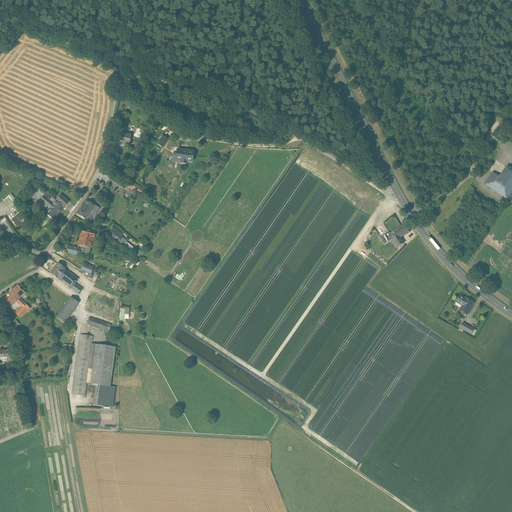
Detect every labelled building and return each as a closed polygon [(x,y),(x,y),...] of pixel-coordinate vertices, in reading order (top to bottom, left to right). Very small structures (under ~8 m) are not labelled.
[(138,129),(133,136),(139,140),(143,132),(138,129)] [(131,136),(120,133),(118,143),(125,144),(125,143),(129,144),(131,136)] [(168,140),(162,136),(156,144),(163,149),(168,140)] [(193,153),(177,151),(175,161),(181,161),(180,164),(186,164),(186,162),(191,163),(193,153)] [(511,171),(506,168),(500,177),(493,173),(485,184),(507,199),(511,192),(511,171)] [(146,192),(131,181),(127,187),(142,197),(146,192)] [(44,195),(35,188),(31,192),(40,199),(44,195)] [(56,201),(54,204),(44,195),(40,199),(40,200),(50,208),(45,213),(53,220),(64,208),(56,201)] [(69,202),(61,195),(56,200),(56,201),(64,208),(69,202)] [(95,206),(86,201),(78,214),(87,220),(91,213),(95,206)] [(18,227),(23,224),(17,216),(12,219),(18,227)] [(390,234),(392,237),(395,236),(395,235),(397,240),(401,238),(410,232),(405,225),(390,234)] [(122,235),(112,227),(108,232),(109,234),(108,235),(122,246),(126,241),(121,236),(122,235)] [(95,233),(82,229),(81,235),(93,238),(94,238),(95,233)] [(389,232),(380,237),(382,240),(385,244),(393,240),(392,239),(393,239),(392,237),(390,234),(389,232)] [(93,238),(81,235),(78,247),(90,250),(93,238)] [(401,238),(397,240),(395,235),(395,236),(392,237),(393,239),(392,239),(393,240),(395,244),(397,244),(398,247),(404,243),(401,238)] [(123,247),(132,254),(136,249),(127,242),(123,247)] [(77,248),(68,246),(67,253),(75,255),(77,248)] [(63,268),(57,264),(54,268),(55,268),(54,269),(53,269),(50,273),(57,278),(61,281),(62,281),(62,282),(68,286),(71,288),(78,294),(81,290),(74,284),(78,279),(64,269),(63,268)] [(93,269),(84,265),(81,270),(91,274),(93,269)] [(25,293),(17,285),(3,300),(10,308),(16,302),(21,306),(14,312),(21,319),(30,309),(20,298),(25,293)] [(114,299),(99,294),(91,291),(84,311),(95,315),(98,307),(94,306),(96,302),(102,304),(102,303),(112,306),(114,299)] [(466,299),(460,295),(456,301),(463,305),(459,311),(463,313),(462,314),(464,315),(465,314),(467,315),(475,303),(467,298),(466,299)] [(79,302),(70,297),(56,318),(65,324),(79,302)] [(111,325),(89,317),(87,325),(109,333),(111,325)] [(463,323),(460,328),(471,334),(474,329),(463,323)] [(93,337),(81,334),(72,394),(85,396),(93,337)] [(115,347),(96,344),(90,384),(110,387),(115,347)] [(0,349),(0,354),(1,362),(13,361),(12,348),(0,349)]
